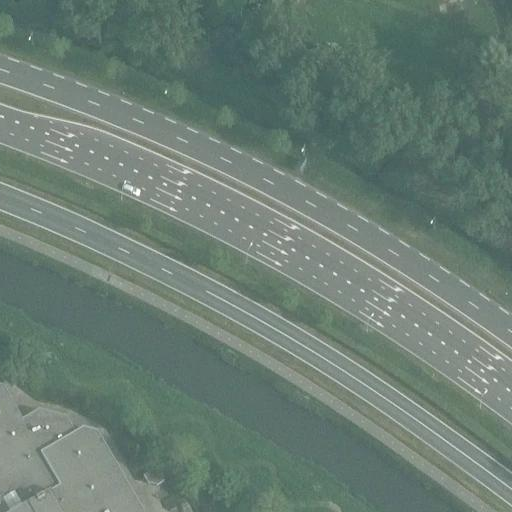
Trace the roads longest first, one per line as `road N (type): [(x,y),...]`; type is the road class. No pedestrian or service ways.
road 1 (primary): [(0,131),(244,238),(367,309),(511,409)]
road 2 (primary): [(511,333),(325,212),(198,148),(0,70)]
